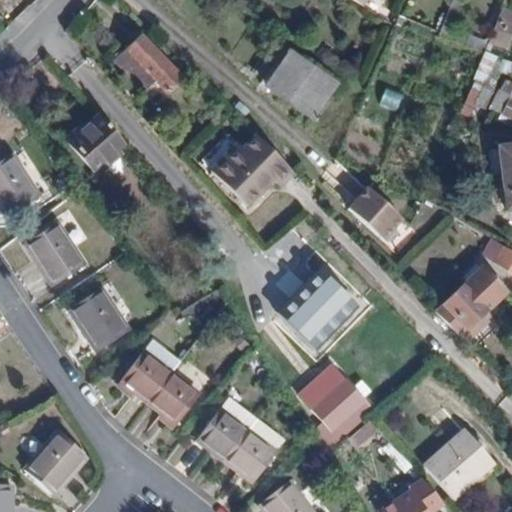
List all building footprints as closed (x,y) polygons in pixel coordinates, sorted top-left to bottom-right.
[(370,0),(352,0),(366,8),(370,0)] [(511,10),(501,6),(493,27),(511,33),(511,10)] [(166,93),(181,76),(140,34),(123,52),(166,93)] [(490,86),(500,55),(485,51),(467,108),(487,114),(495,88),(490,86)] [(337,84),(295,55),(273,89),(313,118),(337,84)] [(385,89),(381,107),(400,111),(404,93),(385,89)] [(218,121),(221,117),(194,92),(186,99),(200,113),(205,109),(218,121)] [(122,143),(97,115),(66,142),(91,170),(99,163),(103,167),(119,154),(115,150),(122,143)] [(284,191),(297,177),(274,155),(257,139),(220,178),(251,209),(276,184),(284,191)] [(511,139),(496,141),(502,197),(511,196),(511,139)] [(40,200),(11,158),(0,165),(0,208),(8,222),(40,200)] [(367,185),(348,206),(385,239),(404,218),(374,191),(367,185)] [(57,225),(26,246),(54,289),(85,268),(57,225)] [(511,262),(511,241),(510,240),(502,236),(493,252),(511,262)] [(467,329),(486,309),(503,290),(480,267),(442,306),(467,329)] [(316,357),(359,325),(331,286),(287,319),(316,357)] [(100,291),(69,312),(98,355),(128,334),(100,291)] [(442,306),(435,313),(460,337),(467,329),(442,306)] [(491,316),(486,309),(467,329),(460,337),(466,343),(491,316)] [(197,396),(143,355),(119,385),(175,427),(197,396)] [(378,413),(350,380),(313,412),(325,425),(317,428),(336,449),(378,413)] [(274,455),(218,412),(197,442),(224,463),(252,485),(274,455)] [(86,457),(57,433),(24,472),(54,497),(86,457)] [(385,449),(404,472),(418,460),(400,437),(385,449)] [(465,511),(466,511),(508,480),(481,447),(439,481),(465,511)] [(0,511),(10,511),(11,487),(0,486),(0,511)] [(259,508),(261,511),(307,511),(288,487),(259,508)] [(449,511),(436,494),(424,504),(427,508),(422,511),(449,511)]
